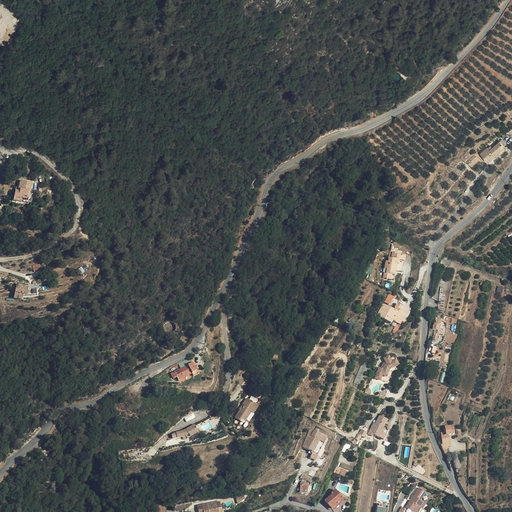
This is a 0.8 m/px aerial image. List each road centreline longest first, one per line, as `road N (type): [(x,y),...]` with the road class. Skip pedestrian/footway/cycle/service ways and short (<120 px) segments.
road 1 (unclassified): [(0,472),(58,411),(183,355),(228,279),(268,180),(328,138),(368,127),(421,97),(508,0)]
road 2 (unclassified): [(511,170),(439,242),(425,305),(425,414),(472,511)]
road 3 (residential): [(0,148),(34,152),(72,190),(78,208),(65,238),(42,252),(0,258)]
